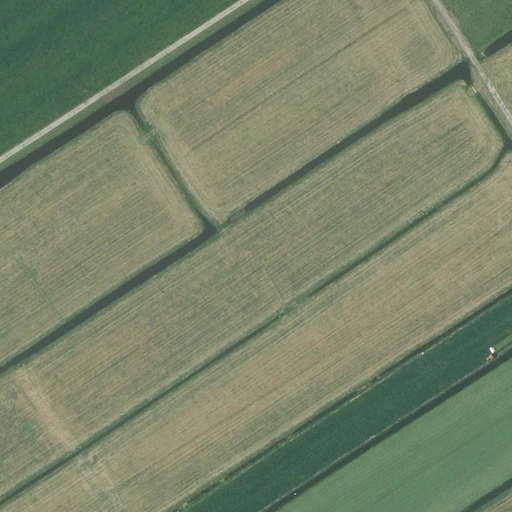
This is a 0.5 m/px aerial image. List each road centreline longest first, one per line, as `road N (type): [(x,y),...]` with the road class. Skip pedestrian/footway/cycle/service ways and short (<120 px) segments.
road 1 (track): [(0,160),(244,0)]
road 2 (track): [(434,0),(511,121)]
